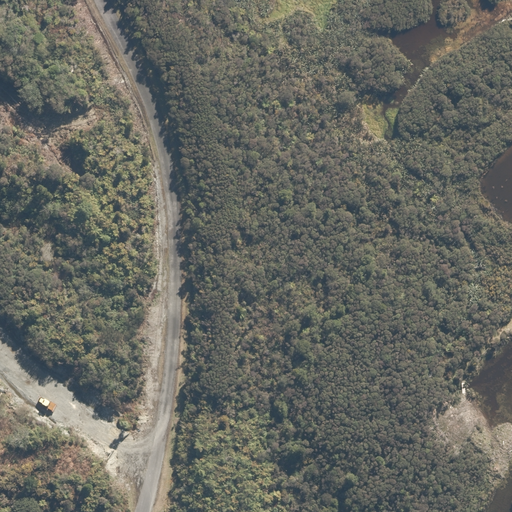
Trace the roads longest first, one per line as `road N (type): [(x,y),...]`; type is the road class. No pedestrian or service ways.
road 1 (unclassified): [(154,463),(174,264),(157,153),(87,0)]
road 2 (unclassified): [(154,463),(60,403),(0,334)]
